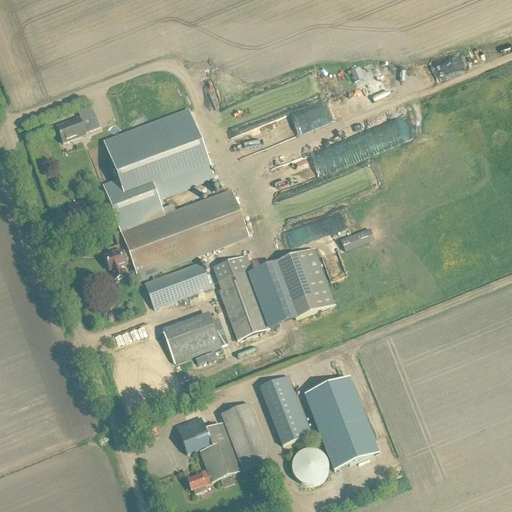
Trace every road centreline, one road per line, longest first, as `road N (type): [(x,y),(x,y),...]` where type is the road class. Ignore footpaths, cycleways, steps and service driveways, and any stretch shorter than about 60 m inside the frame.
road 1 (unclassified): [(143,511),(0,117)]
road 2 (track): [(511,282),(340,351)]
